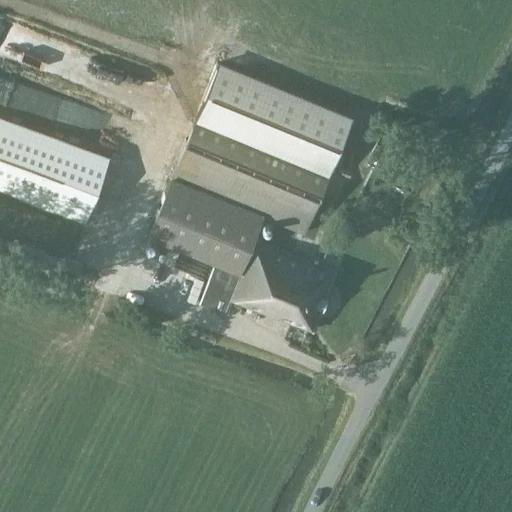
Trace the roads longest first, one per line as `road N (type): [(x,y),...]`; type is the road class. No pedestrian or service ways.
road 1 (track): [(0,0),(168,61),(190,86),(114,281),(371,388)]
road 2 (tertiary): [(511,123),(375,381)]
road 3 (tertiary): [(311,511),(375,381)]
